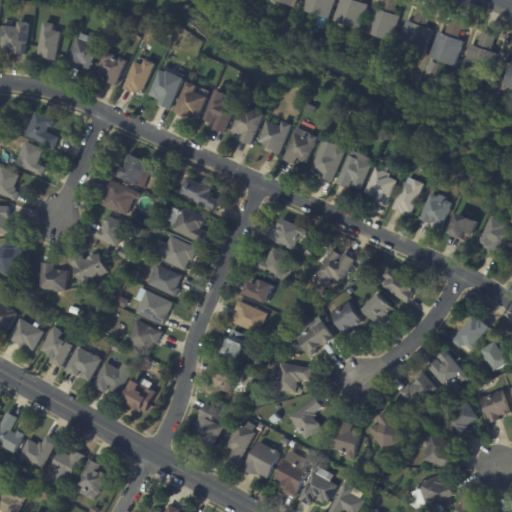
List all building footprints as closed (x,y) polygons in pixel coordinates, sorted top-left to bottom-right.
[(298,0),(296,8),(273,0),(298,0)] [(338,0),(330,20),(305,10),(308,0),(338,0)] [(365,0),(364,4),(371,6),(362,31),(335,22),(342,0),(365,0)] [(398,0),(401,1),(395,15),(402,18),(393,43),(367,33),(376,8),(382,10),(385,0),(398,0)] [(422,9),(434,14),(429,28),(436,31),(427,56),(400,45),(409,21),(415,23),(421,9),(422,9)] [(17,21),(29,22),(25,55),(12,53),(12,52),(7,51),(7,49),(0,48),(2,36),(3,28),(3,25),(17,26),(17,21)] [(44,21),(54,24),(53,29),(55,30),(61,31),(55,60),(46,58),(42,57),(43,54),(37,53),(44,21)] [(465,25),(468,26),(463,40),(469,43),(460,67),(433,57),(442,33),(449,35),(455,21),(465,25)] [(486,32),(499,37),(494,52),(500,54),(491,78),(464,68),(473,44),(480,47),(485,32),(486,32)] [(77,38),(98,47),(89,69),(82,67),(83,65),(79,63),(77,68),(68,64),(69,60),(68,59),(77,38)] [(105,51),(115,55),(113,58),(118,60),(120,57),(127,60),(116,85),(104,80),(106,75),(103,73),(102,74),(95,71),(105,51)] [(123,88),(135,61),(143,64),(145,59),(155,63),(142,93),(136,91),(135,93),(123,88)] [(511,88),(511,59),(510,59),(503,85),(511,88)] [(149,95),(160,69),(166,72),(167,70),(184,78),(170,109),(158,104),(161,99),(159,98),(159,99),(149,95)] [(174,111),(187,81),(197,86),(195,91),(208,97),(198,119),(190,115),(189,116),(179,112),(179,113),(174,111)] [(224,133),(212,127),(214,124),(203,119),(216,89),(226,93),(224,98),(228,100),(226,104),(235,108),(224,133)] [(265,114),(251,145),(239,140),(241,134),(240,133),(239,135),(230,131),(241,104),(265,114)] [(35,112),(55,120),(51,128),(49,126),(46,131),(60,138),(55,149),(25,136),(28,127),(27,127),(29,123),(30,124),(35,112)] [(267,120),(269,121),(270,119),(275,122),(277,119),(282,121),(282,120),(292,124),(279,154),(267,149),(268,147),(262,145),(263,144),(257,141),(267,120)] [(296,127),(310,133),(318,137),(313,148),(312,148),(306,163),(298,160),(299,158),(297,158),(294,165),(282,159),(296,127)] [(323,138),(338,145),(337,148),(345,152),(331,182),(319,177),(320,175),(309,170),(323,138)] [(41,175),(15,164),(26,141),(44,149),(38,163),(45,167),(41,175)] [(336,183),(348,155),(349,155),(352,149),(370,158),(368,163),(371,165),(360,190),(351,185),(353,180),(352,179),(348,188),(336,183)] [(129,154),(153,164),(142,187),(121,178),(112,175),(117,164),(121,166),(122,164),(124,165),(125,162),(128,154),(129,154)] [(15,199),(0,192),(0,171),(2,166),(20,174),(14,188),(15,188),(14,191),(18,192),(15,199)] [(375,167),(390,173),(389,177),(397,180),(392,192),(389,196),(385,206),(374,201),(376,196),(365,191),(375,167)] [(214,210),(178,194),(186,176),(212,187),(211,192),(214,193),(213,196),(219,199),(214,210)] [(391,208),(401,186),(402,186),(404,181),(405,182),(408,176),(414,179),(425,183),(411,214),(405,212),(404,214),(391,208)] [(138,192),(135,198),(134,198),(126,216),(102,205),(103,202),(101,201),(104,195),(106,196),(107,193),(102,191),(107,178),(138,192)] [(430,193),(438,196),(439,194),(446,197),(445,200),(452,203),(450,208),(451,208),(448,215),(447,214),(440,230),(432,226),(434,221),(431,220),(430,223),(419,219),(430,193)] [(9,234),(0,234),(0,205),(9,206),(9,234)] [(172,229),(175,223),(166,220),(172,206),(180,210),(182,206),(206,217),(203,225),(202,225),(200,229),(205,231),(200,242),(172,229)] [(456,213),(474,220),(473,220),(477,222),(471,237),(465,235),(466,232),(463,231),(461,238),(458,237),(458,239),(447,234),(456,213)] [(96,237),(100,227),(102,228),(107,215),(126,224),(116,246),(96,237)] [(491,217),(505,224),(504,228),(511,232),(503,247),(491,241),(488,247),(478,242),(491,217)] [(281,218),(307,229),(308,231),(306,236),(304,237),(300,235),(294,250),(268,238),(273,227),(279,230),(280,229),(277,228),(281,218)] [(185,270),(161,259),(163,254),(154,250),(159,240),(167,243),(171,236),(198,248),(192,260),(190,259),(185,270)] [(6,276),(0,269),(0,246),(8,239),(15,248),(13,250),(24,261),(6,276)] [(287,282),(264,272),(264,271),(255,267),(259,259),(267,262),(273,248),(297,258),(287,282)] [(332,249),(341,255),(337,260),(338,261),(344,252),(355,260),(339,283),(331,277),(324,288),(311,279),(332,249)] [(108,272),(81,285),(70,261),(82,255),(84,260),(87,258),(87,257),(95,253),(96,254),(99,253),(108,272)] [(41,262),(55,263),(55,269),(67,270),(66,291),(62,290),(62,292),(54,291),(54,290),(40,289),(41,262)] [(176,297),(148,284),(157,264),(183,275),(177,287),(180,288),(176,297)] [(407,302),(384,286),(389,279),(383,275),(389,267),(412,284),(411,285),(414,287),(412,291),(413,292),(407,302)] [(267,303),(244,293),(249,280),(258,284),(260,279),(262,280),(263,280),(275,285),(267,303)] [(163,325),(136,313),(141,301),(136,298),(141,288),(174,302),(173,304),(171,310),(170,311),(163,325)] [(362,309),(374,297),(372,295),(376,291),(379,294),(380,293),(394,308),(388,314),(390,316),(384,321),(381,318),(375,323),(362,309)] [(239,300),(269,313),(262,328),(256,326),(254,331),(233,322),(238,310),(236,309),(239,300)] [(0,302),(8,307),(8,306),(15,310),(14,311),(18,313),(8,330),(0,325),(0,302)] [(330,312),(350,302),(361,323),(352,328),(354,330),(344,335),(343,333),(342,334),(330,312)] [(333,337),(332,338),(333,339),(324,345),(323,343),(316,348),(318,350),(315,352),(316,353),(310,357),(293,333),(318,316),(333,337)] [(452,341),(473,316),(478,320),(480,319),(490,327),(470,349),(464,343),(460,348),(452,341)] [(21,318),(45,332),(34,351),(29,348),(28,350),(9,339),(21,318)] [(158,344),(155,343),(150,354),(126,342),(130,334),(132,335),(135,329),(132,328),(137,319),(164,332),(158,344)] [(53,327),(55,328),(56,327),(61,330),(61,331),(63,332),(60,338),(74,346),(61,368),(50,362),(52,357),(45,354),(46,353),(41,350),(48,338),(47,337),(51,329),(52,330),(53,327)] [(247,336),(246,340),(247,340),(237,364),(225,358),(226,355),(220,353),(226,338),(228,339),(232,329),(247,336)] [(482,350),(497,341),(499,343),(502,341),(510,354),(507,357),(511,363),(496,372),(489,361),(488,360),(486,358),(486,356),(482,350)] [(79,346),(95,355),(97,355),(101,357),(102,358),(103,359),(91,382),(80,376),(83,371),(81,371),(78,377),(66,370),(79,346)] [(446,349),(468,375),(468,378),(464,381),(461,381),(460,379),(458,380),(454,387),(449,392),(428,367),(438,359),(442,364),(443,364),(437,356),(446,349)] [(106,361),(121,369),(124,362),(135,368),(123,391),(109,384),(104,392),(93,386),(106,361)] [(296,393),(276,389),(277,383),(272,382),(273,372),(278,373),(278,368),(279,369),(280,362),(313,367),(313,373),(310,372),(309,376),(305,379),(301,379),(301,381),(297,381),(296,384),(297,385),(296,393)] [(231,393),(222,389),(214,386),(215,381),(214,381),(216,376),(220,377),(222,370),(235,374),(232,383),(234,383),(231,393)] [(421,370),(437,389),(414,408),(400,391),(409,383),(411,385),(413,383),(414,383),(417,381),(414,376),(421,370)] [(134,379),(157,392),(146,412),(142,410),(141,412),(122,402),(134,379)] [(490,423),(481,397),(503,390),(511,413),(503,415),(503,414),(500,415),(501,419),(490,423)] [(315,396),(289,416),(293,421),(292,422),(296,428),(297,427),(305,438),(321,426),(314,417),(316,415),(315,414),(324,407),(315,396)] [(467,401),(478,418),(467,425),(469,427),(467,428),(469,432),(458,439),(443,416),(467,401)] [(206,402),(219,408),(212,420),(224,427),(215,444),(195,434),(198,428),(194,426),(199,417),(199,416),(206,402)] [(386,411),(402,434),(392,441),(394,442),(383,450),(369,431),(370,430),(369,429),(375,425),(378,423),(375,419),(386,411)] [(14,453),(2,446),(2,447),(0,446),(0,424),(7,412),(18,418),(11,430),(16,433),(18,430),(24,434),(14,453)] [(361,432),(353,460),(344,458),(346,453),(331,448),(338,424),(339,424),(340,420),(352,424),(350,431),(352,432),(353,430),(361,432)] [(255,432),(239,462),(238,462),(238,463),(237,463),(235,463),(232,463),(231,462),(230,460),(230,457),(228,456),(232,449),(226,446),(238,423),(245,427),(248,422),(255,425),(252,431),(255,432)] [(28,438),(36,442),(35,443),(38,445),(40,441),(43,442),(47,434),(59,440),(43,469),(18,456),(28,438)] [(423,460),(427,446),(425,446),(428,438),(429,438),(430,434),(450,440),(445,455),(452,456),(449,467),(423,460)] [(258,441),(281,453),(267,478),(261,475),(261,474),(256,472),(254,475),(250,472),(249,473),(247,471),(243,468),(258,441)] [(86,455),(78,473),(74,471),(69,482),(53,474),(56,469),(52,467),(63,444),(86,455)] [(90,458),(77,484),(91,491),(88,496),(95,500),(97,496),(99,495),(102,491),(101,488),(108,476),(99,471),(102,464),(90,458)] [(285,458),(308,471),(297,491),(298,491),(295,497),(282,491),(283,489),(275,484),(276,483),(272,480),(285,458)] [(298,499),(313,471),(338,485),(328,502),(325,500),(323,503),(317,500),(318,497),(316,495),(310,506),(298,499)] [(418,483),(441,474),(445,485),(450,484),(454,495),(427,506),(418,483)] [(18,511),(28,495),(3,482),(0,487),(0,510),(3,511),(5,511),(6,511),(7,511),(18,511)] [(328,511),(345,482),(354,487),(351,493),(365,501),(358,511),(346,511),(347,511),(345,510),(344,511),(328,511)] [(454,511),(462,499),(475,507),(474,509),(478,511),(454,511)]
